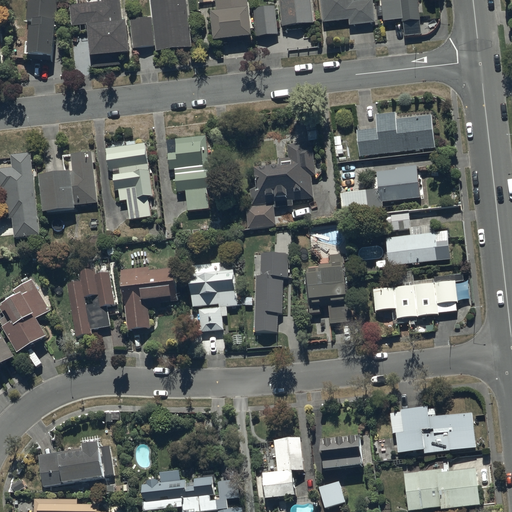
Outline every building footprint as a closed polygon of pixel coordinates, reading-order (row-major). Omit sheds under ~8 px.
[(55,63),(58,0),(35,0),(35,5),(28,5),(27,25),(32,26),(30,62),(55,63)] [(102,0),(103,6),(71,9),(73,30),(89,29),(93,71),(123,68),(122,60),(131,59),(127,26),(124,27),(121,0),(102,0)] [(186,0),(151,0),(154,21),(131,23),(133,53),(157,51),(158,55),(191,52),(186,0)] [(214,0),(216,10),(211,10),(214,39),(252,35),(249,5),(247,5),(246,0),(214,0)] [(311,0),(279,0),(282,26),(314,22),(311,0)] [(354,0),(321,0),(324,22),(349,19),(350,25),(376,22),(373,0),(356,0),(354,0)] [(381,0),(381,4),(377,5),(378,15),(383,14),(384,20),(403,18),(403,22),(420,20),(418,0),(381,0)] [(275,5),(253,7),(256,36),(278,33),(275,5)] [(378,133),(359,135),(361,159),(435,152),(432,121),(397,125),(396,117),(377,118),(378,133)] [(207,140),(176,143),(177,157),(169,158),(170,174),(176,174),(178,196),(187,195),(188,215),(210,213),(208,192),(212,192),(207,140)] [(308,146),(288,148),(289,162),(280,163),(281,173),(274,174),(274,172),(267,173),(267,174),(257,175),(259,194),(252,195),(254,208),(246,209),(248,232),(277,230),(275,211),(294,209),(294,204),(314,202),(312,180),(316,179),(313,150),(308,150),(308,146)] [(145,147),(106,154),(110,174),(113,174),(116,195),(119,195),(121,206),(127,205),(130,224),(152,220),(149,202),(154,201),(145,147)] [(69,179),(41,181),(45,217),(79,213),(78,209),(98,207),(93,156),(71,158),(73,175),(69,176),(69,179)] [(13,172),(0,172),(0,197),(2,221),(14,220),(16,241),(41,238),(32,157),(12,158),(13,172)] [(398,176),(378,177),(379,195),(342,198),(343,219),(385,216),(384,206),(421,204),(419,170),(398,172),(398,176)] [(386,234),(411,233),(409,217),(385,219),(386,234)] [(411,240),(387,242),(387,243),(389,269),(451,263),(448,235),(436,236),(435,230),(411,233),(411,240)] [(290,258),(261,257),(261,280),(257,280),(256,336),(279,337),(280,318),(283,318),(284,282),(289,282),(290,258)] [(321,307),(329,307),(332,329),(351,328),(344,260),(330,260),(331,268),(319,268),(319,272),(309,272),(310,318),(322,317),(321,307)] [(150,269),(123,272),(128,337),(153,335),(150,311),(163,309),(162,305),(180,302),(176,270),(151,273),(150,269)] [(234,273),(191,278),(194,312),(199,312),(202,336),(225,334),(224,321),(228,321),(228,312),(238,311),(234,273)] [(112,330),(109,312),(116,310),(110,276),(97,278),(96,274),(80,277),(81,285),(68,287),(77,341),(93,338),(93,334),(112,330)] [(457,307),(460,307),(458,287),(464,286),(463,278),(435,281),(435,283),(414,285),(413,274),(396,276),(398,290),(374,292),(375,315),(398,313),(398,322),(440,318),(440,315),(457,314),(457,307)] [(18,300),(0,310),(0,311),(6,322),(1,324),(20,359),(48,343),(37,323),(52,315),(34,284),(15,295),(18,300)] [(0,335),(0,372),(16,364),(0,335)] [(400,411),(390,412),(392,433),(396,433),(398,452),(423,449),(424,453),(476,447),(472,412),(436,416),(435,407),(428,408),(427,406),(400,409),(400,411)] [(360,434),(320,438),(323,472),(363,468),(360,434)] [(277,472),(262,473),(265,498),(295,494),(293,471),(305,470),(300,435),(273,438),(277,472)] [(111,448),(39,458),(43,492),(106,483),(106,481),(116,480),(111,448)] [(442,467),(403,472),(408,510),(441,506),(442,509),(481,504),(476,467),(442,471),(442,467)] [(240,502),(238,483),(214,486),(214,480),(196,481),(196,490),(188,490),(187,483),(181,483),(180,475),(162,477),(162,487),(158,487),(158,484),(148,485),(148,488),(143,489),(145,511),(178,511),(184,511),(183,511),(243,511),(232,511),(229,511),(228,503),(240,502)] [(339,482),(319,487),(325,510),(345,504),(339,482)]
